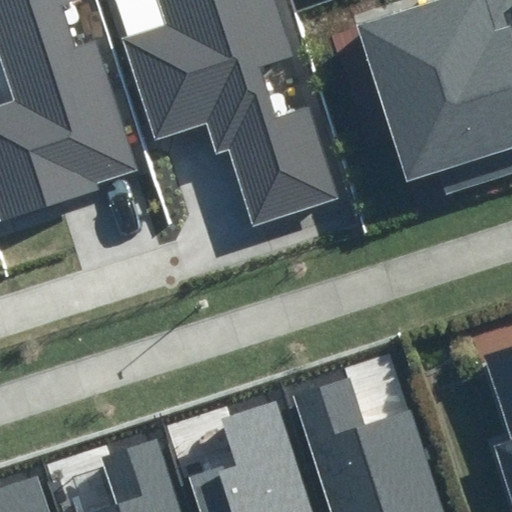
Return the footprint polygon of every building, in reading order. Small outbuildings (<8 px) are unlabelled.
[(0,0),(0,60),(14,104),(0,108),(0,218),(1,222),(137,178),(78,0),(0,0)] [(295,60),(276,0),(148,0),(154,17),(120,28),(154,136),(205,121),(213,148),(230,143),(254,221),(339,195),(311,105),(275,116),(261,70),(295,60)] [(511,0),(434,0),(356,25),(407,184),(443,173),(449,193),(511,172),(511,0)] [(511,344),(484,353),(511,439),(493,444),(511,503),(511,344)] [(447,511),(414,409),(371,423),(355,374),(297,392),(335,511),(447,511)] [(233,470),(190,484),(199,511),(310,511),(276,403),(218,421),(233,470)] [(114,504),(89,511),(180,511),(156,437),(99,456),(114,504)] [(0,511),(54,511),(41,471),(0,484),(0,511)]
